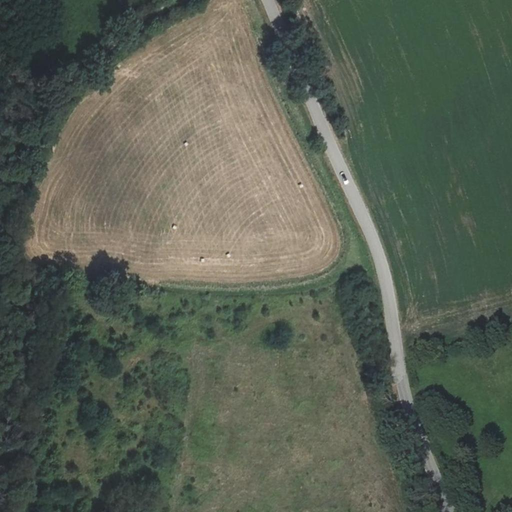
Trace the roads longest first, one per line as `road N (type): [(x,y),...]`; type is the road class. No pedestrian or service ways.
road 1 (unclassified): [(268,0),(385,267),(398,372),(447,511)]
road 2 (track): [(181,0),(86,58),(0,155)]
